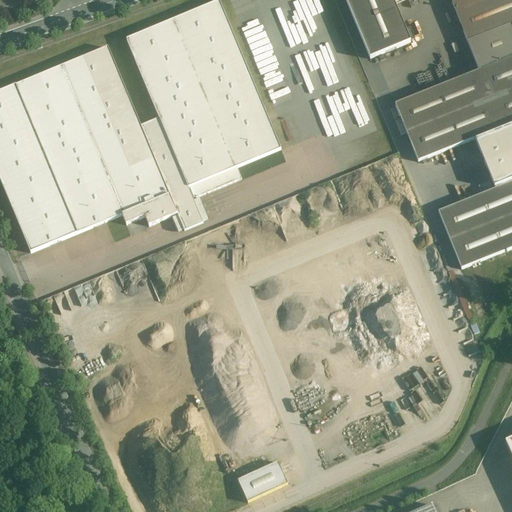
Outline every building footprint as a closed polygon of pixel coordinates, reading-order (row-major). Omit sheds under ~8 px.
[(352,0),(375,55),(415,38),(399,0),(352,0)] [(511,0),(450,0),(468,44),(511,27),(511,26),(511,0)] [(108,49),(0,93),(0,180),(31,255),(122,217),(127,226),(145,219),(149,228),(172,219),(178,233),(184,231),(185,233),(203,225),(203,223),(208,221),(199,198),(242,180),(237,169),(281,150),(219,2),(127,41),(159,120),(141,128),(108,49)] [(479,72),(511,58),(511,29),(511,27),(468,44),(479,72)] [(511,125),(511,58),(479,72),(396,106),(418,164),(474,141),(511,125)] [(511,125),(474,141),(495,192),(511,184),(511,125)] [(511,184),(495,192),(439,214),(462,271),(511,251),(511,184)] [(278,464),(237,482),(248,505),(288,486),(278,464)]
